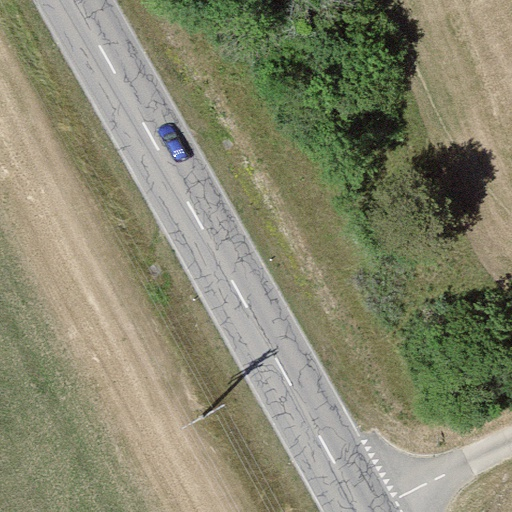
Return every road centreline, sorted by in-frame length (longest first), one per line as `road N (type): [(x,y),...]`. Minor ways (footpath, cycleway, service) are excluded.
road 1 (secondary): [(361,511),(66,0)]
road 2 (track): [(511,444),(369,511)]
